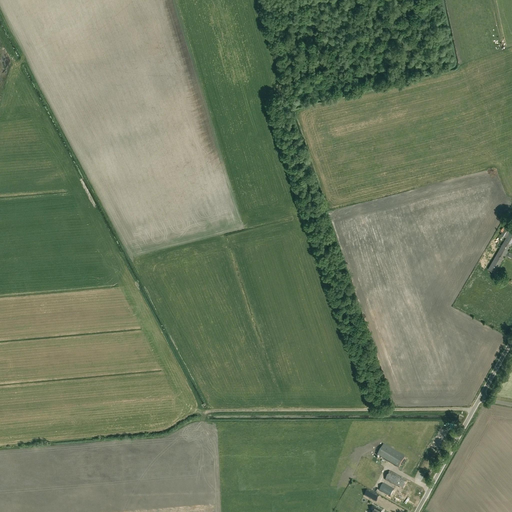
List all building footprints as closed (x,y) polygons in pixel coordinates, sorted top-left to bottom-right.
[(506,237),(510,230),(505,227),(501,234),(506,237)] [(511,230),(506,237),(488,269),(495,273),(511,243),(511,230)] [(399,468),(405,457),(384,445),(377,456),(399,468)] [(386,467),(376,460),(364,477),(375,484),(386,467)] [(397,485),(403,488),(404,488),(407,482),(398,477),(394,484),(391,482),(390,484),(396,487),(397,485)] [(390,497),(394,490),(383,484),(379,491),(390,497)] [(365,496),(372,500),(376,502),(379,497),(375,494),(368,490),(365,496)]
